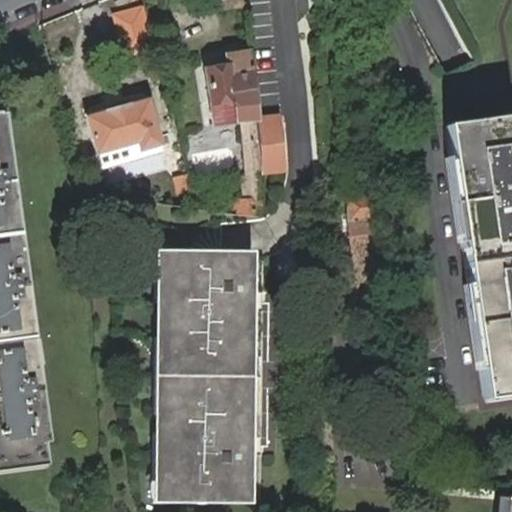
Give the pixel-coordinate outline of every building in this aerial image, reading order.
[(217,0),(219,13),(245,10),(244,6),(243,0),(217,0)] [(212,200),(210,213),(240,218),(264,220),(262,177),(262,176),(258,122),(257,114),(250,58),(226,62),(228,72),(204,77),(213,131),(241,128),(242,149),(243,150),(245,183),(242,184),(243,203),(212,200)] [(84,118),(96,156),(137,146),(140,154),(160,148),(148,100),(84,118)] [(0,470),(45,463),(44,453),(48,452),(0,116),(0,470)] [(278,120),(258,122),(262,176),(284,173),(278,120)] [(482,401),(511,397),(511,160),(507,129),(445,138),(482,401)] [(225,130),(194,135),(199,168),(230,163),(225,130)] [(354,289),(382,285),(370,206),(351,207),(345,206),(348,244),(353,269),(354,289)] [(214,258),(163,258),(165,504),(208,504),(208,506),(246,505),(243,260),(232,260),(214,260),(214,258)] [(0,476),(46,470),(45,463),(0,470),(0,476)]
